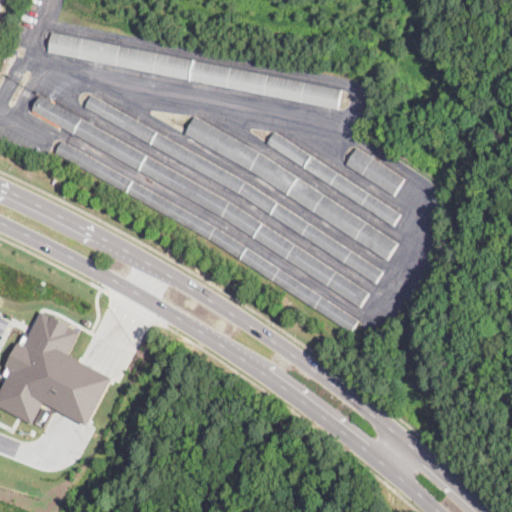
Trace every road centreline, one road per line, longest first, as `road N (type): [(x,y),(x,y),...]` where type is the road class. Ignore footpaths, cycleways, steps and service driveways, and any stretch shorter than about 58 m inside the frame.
road 1 (primary): [(481,511),(292,350),(149,261),(0,187)]
road 2 (primary): [(137,293),(257,362),(439,511)]
road 3 (primary): [(0,221),(137,293)]
